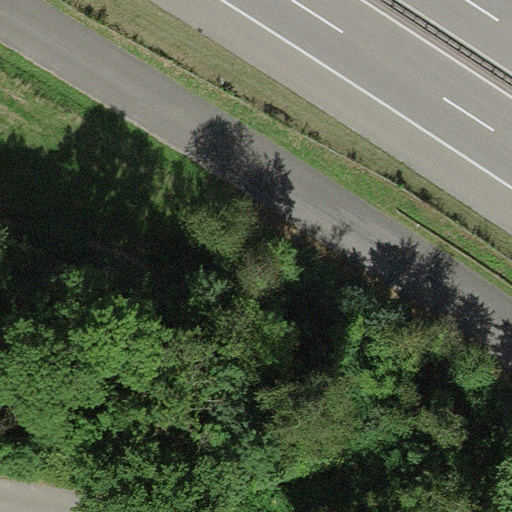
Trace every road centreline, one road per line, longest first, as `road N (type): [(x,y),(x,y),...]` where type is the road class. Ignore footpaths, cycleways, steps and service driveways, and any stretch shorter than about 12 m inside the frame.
road 1 (unclassified): [(511,320),(0,11)]
road 2 (motorway): [(294,0),(511,141)]
